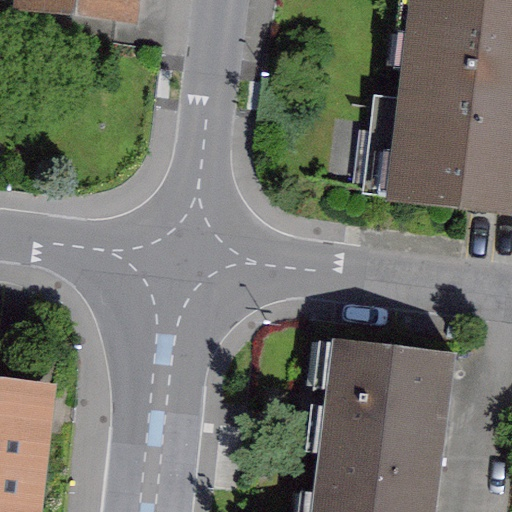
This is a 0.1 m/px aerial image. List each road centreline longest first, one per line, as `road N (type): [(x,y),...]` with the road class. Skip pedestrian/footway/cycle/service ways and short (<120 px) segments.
road 1 (unclassified): [(182,259),(511,296)]
road 2 (unclassified): [(182,259),(224,0)]
road 3 (unclassified): [(147,511),(167,323),(182,259)]
road 4 (residential): [(0,236),(182,259)]
